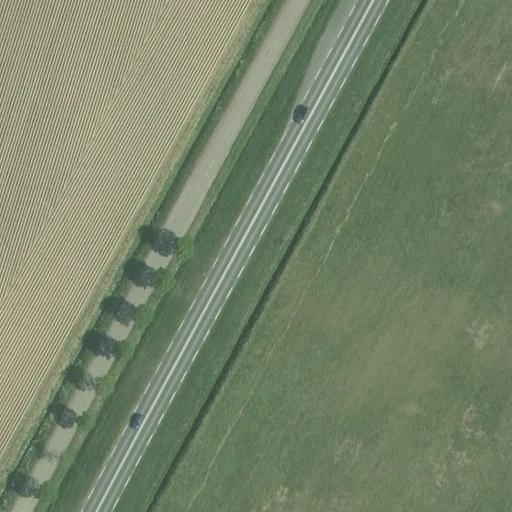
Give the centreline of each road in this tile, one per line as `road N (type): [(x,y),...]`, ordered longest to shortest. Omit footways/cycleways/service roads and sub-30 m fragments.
road 1 (unclassified): [(8,511),(291,0)]
road 2 (primary): [(97,511),(374,0)]
